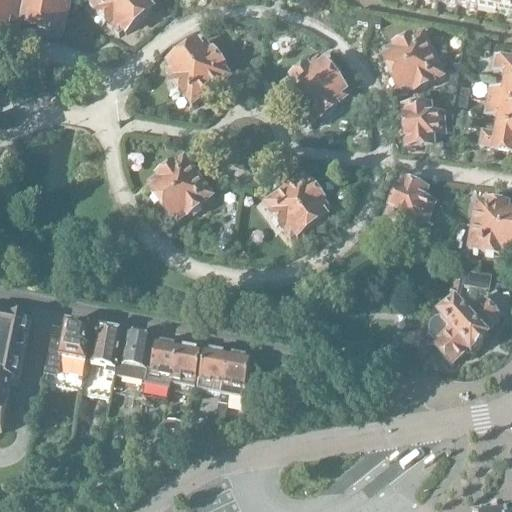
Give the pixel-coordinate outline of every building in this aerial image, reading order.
[(20,25),(17,25),(21,0),(0,0),(0,3),(0,32),(8,34),(8,33),(18,35),(20,25)] [(47,0),(21,0),(17,25),(20,25),(28,27),(28,28),(41,31),(47,0)] [(47,0),(41,31),(54,33),(54,32),(64,34),(71,0),(47,0)] [(125,37),(138,26),(116,0),(95,0),(89,6),(97,15),(96,16),(110,31),(111,30),(119,39),(123,35),(125,37)] [(116,0),(138,26),(153,13),(150,10),(155,6),(148,0),(116,0)] [(458,0),(457,8),(477,12),(479,0),(458,0)] [(479,0),(477,12),(497,16),(500,0),(479,0)] [(511,0),(500,0),(497,16),(511,18),(511,0)] [(355,15),(353,24),(362,26),(364,17),(355,15)] [(364,17),(362,26),(371,28),(373,19),(364,17)] [(373,19),(371,28),(380,30),(382,21),(373,19)] [(383,62),(390,79),(434,59),(423,37),(412,42),(412,41),(394,49),(394,50),(383,55),(386,61),(383,62)] [(197,46),(183,57),(211,95),(231,81),(223,71),(224,70),(212,54),(211,55),(204,45),(199,49),(197,46)] [(491,47),(482,46),(480,55),(489,56),(491,47)] [(192,110),(211,95),(183,57),(168,68),(170,70),(165,74),(172,84),(171,84),(183,101),(184,100),(192,110)] [(444,81),(434,59),(390,79),(398,95),(401,94),(404,99),(415,94),(415,95),(433,87),(433,86),(444,81)] [(493,74),(505,77),(504,85),(511,86),(511,62),(500,61),(495,60),(493,74)] [(282,89),(296,109),(334,81),(324,66),(321,68),(318,63),(308,70),(307,69),(291,81),(292,82),(282,89)] [(459,79),(450,77),(448,86),(457,88),(459,79)] [(343,97),(345,95),(334,81),(296,109),(311,128),(320,121),(321,122),(337,110),(337,109),(346,102),(343,97)] [(511,86),(504,85),(502,94),(490,92),(487,105),(511,109),(511,86)] [(470,93),(461,91),(459,100),(468,102),(470,93)] [(468,102),(459,100),(458,107),(458,109),(467,111),(468,102)] [(498,121),(497,130),(511,132),(511,109),(487,105),(485,119),(498,121)] [(447,139),(447,137),(446,128),(445,119),(445,118),(431,119),(430,110),(403,112),(406,152),(433,150),(433,140),(447,139)] [(455,118),(445,119),(446,128),(455,127),(455,118)] [(455,127),(446,128),(447,137),(456,137),(455,127)] [(511,157),(511,132),(497,130),(495,139),(482,137),(480,151),(493,153),(493,154),(511,157)] [(149,195),(160,209),(198,181),(184,162),(174,169),(174,168),(158,180),(158,181),(149,188),(152,193),(149,195)] [(303,179),(284,193),(312,232),(327,221),(325,218),(329,215),(322,205),(323,204),(311,188),(311,189),(303,179)] [(188,220),(204,209),(203,208),(213,200),(198,181),(160,209),(171,224),(174,222),(177,227),(187,219),(188,220)] [(427,227),(428,224),(434,207),(423,203),(427,194),(401,184),(387,221),(412,231),(416,222),(427,227)] [(312,232),(284,193),(265,208),(272,217),(271,218),(282,234),(283,233),(291,243),(295,240),(297,242),(312,232)] [(476,205),(472,229),(511,235),(511,210),(508,210),(508,209),(488,206),(488,207),(476,205)] [(435,207),(431,216),(440,219),(443,211),(435,207)] [(431,216),(428,224),(436,228),(440,219),(431,216)] [(480,254),(480,256),(499,259),(500,258),(511,260),(511,257),(511,235),(472,229),(468,252),(480,254)] [(481,268),(472,266),(470,276),(479,277),(481,268)] [(9,277),(11,268),(2,267),(0,276),(9,277)] [(18,279),(20,270),(11,268),(9,277),(18,279)] [(27,281),(29,272),(20,270),(18,279),(27,281)] [(36,283),(38,274),(29,272),(27,281),(36,283)] [(491,279),(479,277),(470,276),(465,275),(463,289),(489,293),(491,279)] [(442,303),(450,310),(455,304),(459,296),(461,288),(462,280),(451,280),(451,285),(451,289),(448,296),(445,299),(442,303)] [(467,356),(471,360),(487,345),(483,341),(500,325),(484,309),(477,315),(474,312),(471,315),(465,309),(459,314),(456,311),(438,327),(434,329),(432,332),(431,337),(432,341),(440,349),(436,353),(452,370),(467,356)] [(0,436),(2,437),(11,387),(18,388),(30,325),(0,318),(0,436)] [(45,379),(44,386),(82,394),(87,365),(90,352),(87,351),(91,331),(66,326),(61,346),(52,345),(45,379)] [(82,394),(81,398),(110,405),(112,395),(121,347),(122,337),(97,332),(91,366),(87,365),(82,394)] [(121,347),(112,395),(141,401),(146,374),(150,355),(152,342),(128,338),(128,339),(126,348),(121,347)] [(146,374),(141,401),(167,406),(168,403),(171,387),(178,349),(156,345),(154,356),(150,375),(146,374)] [(178,349),(171,387),(195,392),(202,354),(178,349)] [(205,353),(198,393),(220,398),(227,357),(205,353)] [(217,416),(215,424),(224,425),(227,408),(228,399),(244,402),(251,362),(227,357),(220,398),(217,416)] [(255,392),(253,402),(269,405),(271,395),(255,392)] [(209,415),(205,434),(207,434),(214,431),(215,424),(217,416),(209,415)] [(167,423),(165,433),(174,435),(173,445),(183,447),(187,426),(167,423)]
